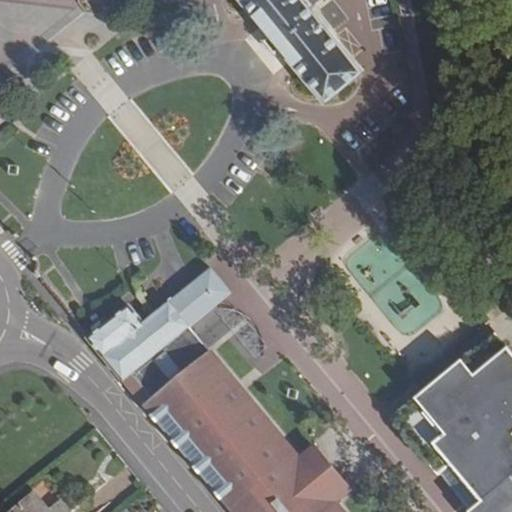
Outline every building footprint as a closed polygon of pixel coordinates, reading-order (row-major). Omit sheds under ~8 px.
[(0,0),(0,33),(46,19),(40,0),(0,0)] [(241,0),(257,19),(263,27),(291,61),(298,69),(326,103),(362,74),(301,0),(241,0)] [(0,89),(8,83),(0,71),(0,89)] [(145,323),(106,356),(128,382),(146,405),(235,511),(343,511),(335,502),(352,488),(349,484),(321,449),(317,444),(300,458),(191,325),(233,291),(213,267),(145,323)] [(105,326),(91,337),(106,356),(145,323),(130,305),(105,326)] [(435,385),(393,420),(439,476),(452,465),(482,502),(469,511),(511,511),(511,353),(496,335),(435,385)] [(52,511),(51,511),(37,495),(15,511),(70,511),(64,504),(52,511)]
